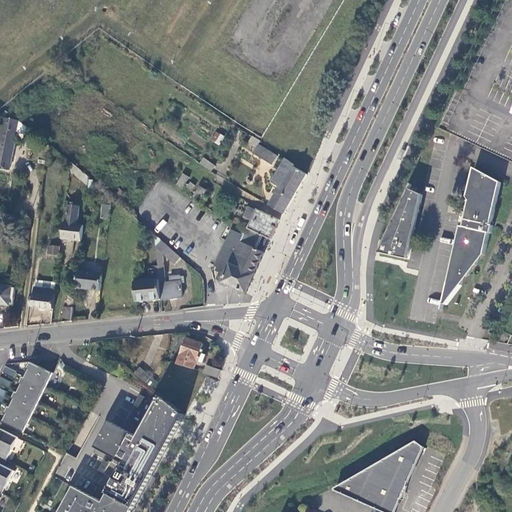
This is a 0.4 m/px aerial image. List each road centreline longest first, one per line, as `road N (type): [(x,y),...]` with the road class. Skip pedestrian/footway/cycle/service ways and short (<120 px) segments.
road 1 (primary): [(334,329),(350,191),(439,0)]
road 2 (primary): [(418,0),(274,307)]
road 3 (secondary): [(181,322),(0,340)]
road 4 (primary): [(255,351),(174,511)]
road 5 (primary): [(199,511),(291,417),(311,376)]
road 6 (tertiary): [(311,376),(362,398),(475,384)]
road 7 (tertiary): [(481,359),(392,354),(334,329)]
road 8 (unknown): [(215,315),(204,254),(169,201)]
